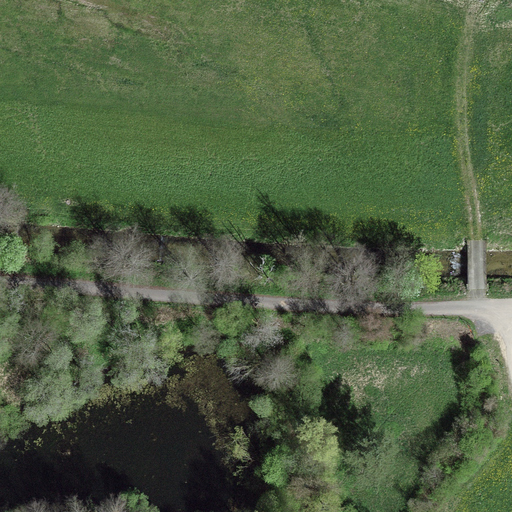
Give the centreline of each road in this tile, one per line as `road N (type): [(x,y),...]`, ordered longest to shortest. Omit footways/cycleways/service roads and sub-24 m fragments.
road 1 (unclassified): [(511,305),(0,282)]
road 2 (track): [(471,32),(461,115),(475,241)]
